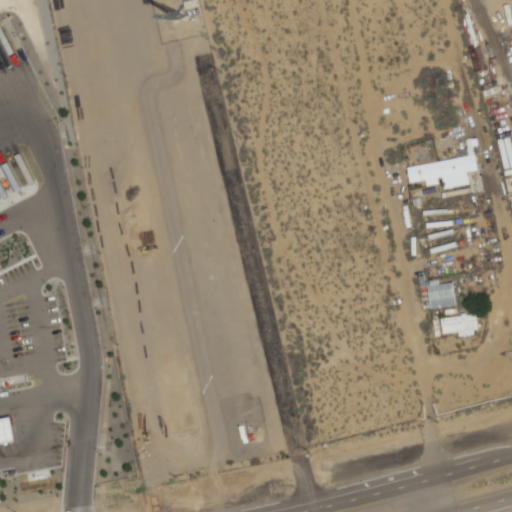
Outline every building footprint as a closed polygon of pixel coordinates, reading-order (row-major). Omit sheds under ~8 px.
[(481,172),(478,156),(409,167),(412,183),(481,172)] [(457,306),(453,281),(428,286),(432,310),(457,306)] [(443,318),(445,337),(481,334),(479,315),(443,318)] [(262,400),(271,451),(280,449),(271,398),(262,400)] [(8,417),(0,418),(0,443),(13,441),(8,417)]
